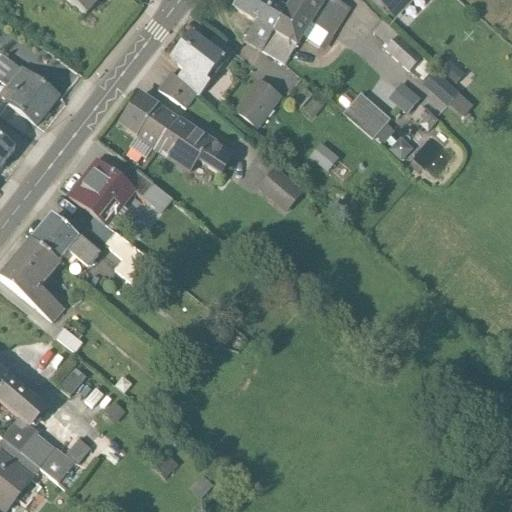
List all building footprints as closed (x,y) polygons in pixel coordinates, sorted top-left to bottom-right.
[(65,0),(85,16),(97,0),(65,0)] [(287,15),(261,0),(241,0),(233,13),(257,27),(273,37),(287,15)] [(296,0),(287,15),(273,37),(295,51),(311,26),(327,0),(296,0)] [(347,10),(330,0),(327,0),(311,26),(330,38),(347,10)] [(411,0),(374,0),(394,19),(411,0)] [(389,49),(397,40),(382,25),(373,34),(389,49)] [(273,37),(257,27),(244,44),(262,55),(273,37)] [(207,49),(190,36),(170,63),(185,73),(178,83),(196,99),(198,101),(209,88),(205,85),(223,61),(207,49)] [(421,61),(397,40),(389,49),(385,53),(409,75),(421,61)] [(232,56),(214,41),(207,49),(223,61),(227,64),(232,56)] [(31,79),(4,59),(0,64),(0,85),(8,91),(2,100),(10,107),(31,79)] [(422,86),(446,107),(455,96),(431,76),(422,86)] [(178,83),(171,77),(157,95),(185,113),(196,99),(178,83)] [(58,99),(31,79),(10,107),(10,108),(37,128),(58,99)] [(409,115),(419,98),(396,85),(386,102),(409,115)] [(257,88),(235,116),(256,132),(278,104),(257,88)] [(371,141),(387,122),(358,96),(341,114),(371,141)] [(177,125),(140,100),(120,129),(155,153),(177,125)] [(231,160),(177,125),(155,153),(188,176),(196,164),(219,179),(231,160)] [(0,171),(13,154),(0,143),(0,171)] [(319,144),(308,158),(326,174),(338,161),(319,144)] [(120,183),(97,164),(67,201),(104,230),(132,196),(133,194),(120,184),(120,183)] [(153,189),(130,171),(120,183),(120,184),(133,194),(132,196),(142,203),(153,189)] [(274,174),(258,192),(285,216),(301,198),(274,174)] [(92,254),(50,220),(29,246),(58,269),(71,253),(85,264),(92,254)] [(143,261),(114,238),(105,249),(122,265),(114,274),(133,290),(143,279),(133,271),(143,261)] [(58,269),(29,246),(0,281),(0,283),(42,318),(53,304),(39,293),(58,269)] [(49,287),(43,294),(62,310),(68,303),(49,287)] [(63,312),(53,304),(42,318),(51,326),(63,312)] [(44,413),(0,376),(0,406),(29,431),(44,413)] [(36,440),(20,458),(2,443),(0,445),(0,457),(31,483),(54,455),(36,440)] [(0,511),(1,511),(6,511),(31,483),(0,457),(0,511)]
